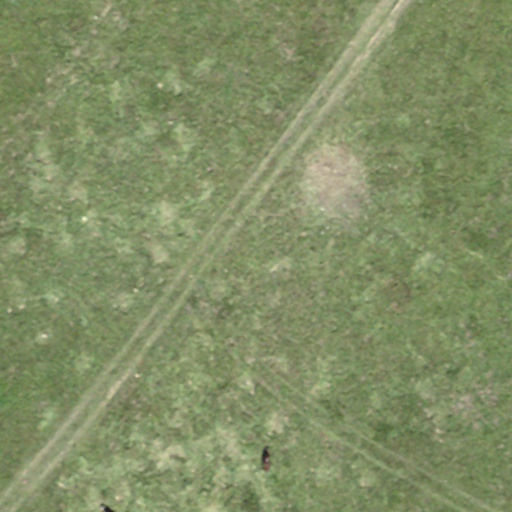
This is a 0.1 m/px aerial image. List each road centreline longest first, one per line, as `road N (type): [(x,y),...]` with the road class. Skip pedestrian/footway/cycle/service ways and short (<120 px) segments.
road 1 (track): [(1,511),(167,307),(384,0)]
road 2 (track): [(167,307),(218,360),(469,511)]
